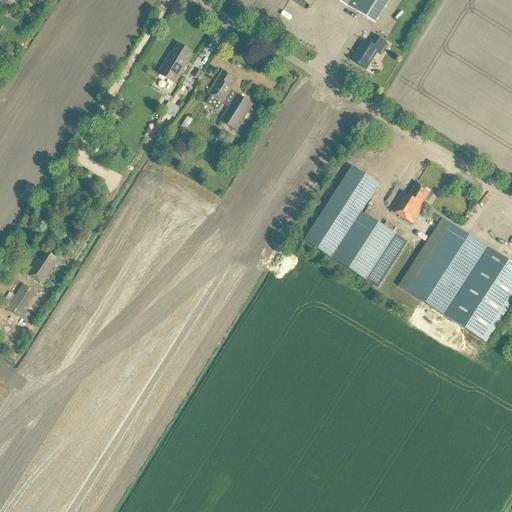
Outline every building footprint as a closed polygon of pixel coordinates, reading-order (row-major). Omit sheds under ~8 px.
[(9,0),(2,0),(1,2),(12,9),(15,4),(9,0)] [(334,0),(374,25),(389,0),(334,0)] [(379,55),(386,43),(375,36),(370,45),(364,41),(351,62),(366,71),(376,53),(379,55)] [(187,62),(192,53),(178,45),(173,54),(171,53),(158,75),(175,86),(188,63),(187,62)] [(197,80),(201,72),(197,70),(193,77),(197,80)] [(237,132),(253,105),(232,92),(233,90),(232,89),(237,81),(222,72),(208,95),(211,97),(206,105),(218,112),(222,105),(227,108),(219,121),(237,132)] [(113,123),(119,113),(110,108),(105,118),(113,123)] [(188,127),(194,118),(189,115),(183,124),(188,127)] [(164,138),(172,125),(167,121),(158,135),(164,138)] [(379,290),(408,244),(362,214),(380,185),(353,168),(305,244),(379,290)] [(418,185),(417,185),(409,197),(402,192),(390,210),(412,225),(424,207),(422,205),(430,193),(422,188),(421,186),(419,185),(418,185)] [(445,317),(489,249),(442,220),(399,287),(445,317)] [(511,264),(489,250),(446,318),(488,345),(511,307),(511,264)] [(38,271),(24,294),(34,300),(49,278),(38,271)] [(6,321),(1,326),(13,337),(18,331),(6,321)]
